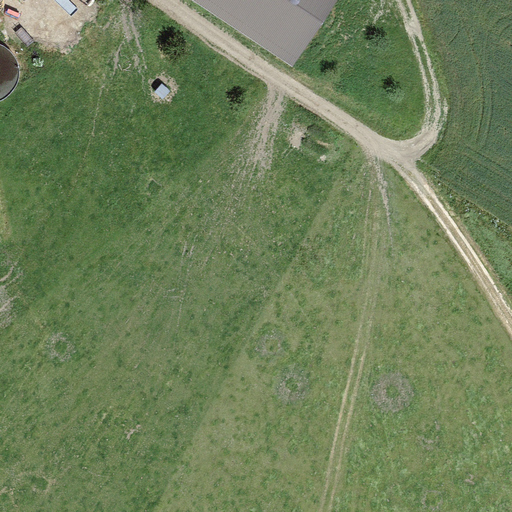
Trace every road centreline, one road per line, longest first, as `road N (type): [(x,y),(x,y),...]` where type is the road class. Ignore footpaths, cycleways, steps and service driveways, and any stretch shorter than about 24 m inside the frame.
road 1 (track): [(158,0),(351,128),(399,169),(436,209),(511,324)]
road 2 (track): [(351,128),(411,143),(436,128),(435,82),(395,0)]
